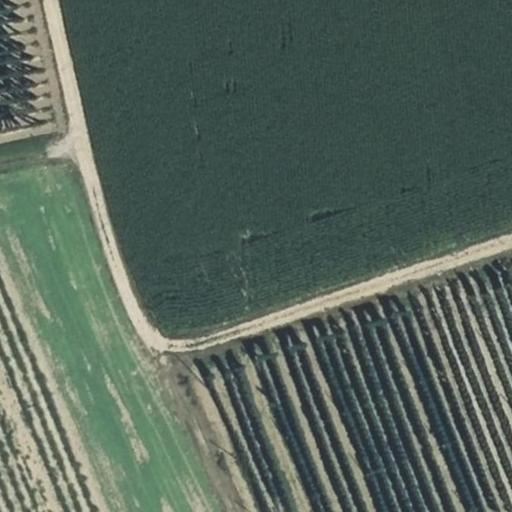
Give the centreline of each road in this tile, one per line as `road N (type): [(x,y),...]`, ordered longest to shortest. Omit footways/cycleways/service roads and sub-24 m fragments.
road 1 (track): [(49,0),(82,156),(231,511)]
road 2 (track): [(161,352),(511,242)]
